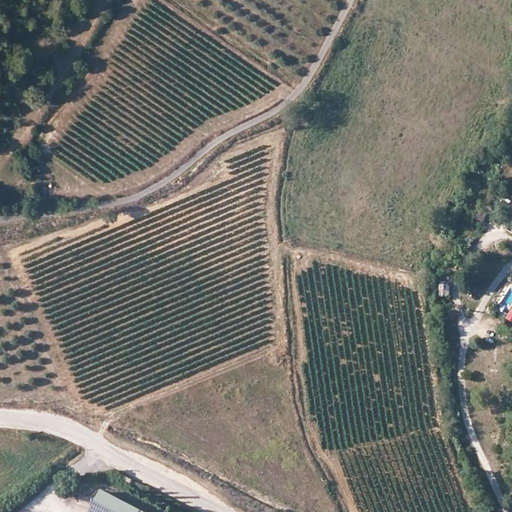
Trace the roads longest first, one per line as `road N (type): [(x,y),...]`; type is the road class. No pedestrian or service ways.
road 1 (track): [(0,222),(141,195),(228,134),(285,106),(314,71),(351,0)]
road 2 (unclassified): [(0,417),(42,418),(215,511)]
